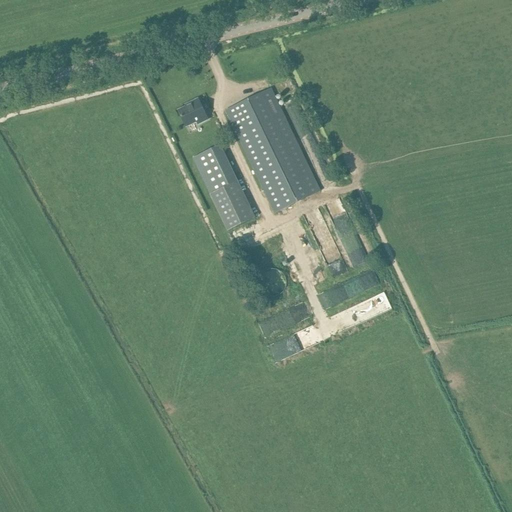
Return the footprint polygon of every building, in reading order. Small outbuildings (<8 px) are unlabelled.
[(271,88),(225,110),(274,214),(321,191),(271,88)] [(186,106),(178,110),(186,127),(197,121),(198,124),(208,119),(198,99),(185,105),(186,106)] [(192,158),(210,195),(227,231),(255,218),(238,182),(220,144),(192,158)] [(245,230),(248,239),(266,233),(262,224),(245,230)] [(354,237),(343,242),(355,267),(366,263),(354,237)] [(270,296),(272,296),(275,296),(277,296),(279,295),(281,293),(283,292),(284,290),(285,287),(286,285),(286,283),(286,280),(285,278),(284,276),(283,274),(281,272),(279,271),(277,270),(275,269),(272,269),(270,269),(268,270),(266,271),(264,272),(262,274),(261,276),(260,278),(259,280),(259,283),(259,285),(260,287),(261,290),(262,292),(264,293),(266,295),(268,296),(270,296)] [(334,301),(351,297),(347,283),(331,287),(334,301)] [(385,292),(329,315),(336,331),(391,308),(385,292)] [(265,336),(284,328),(278,314),(259,322),(265,336)]
